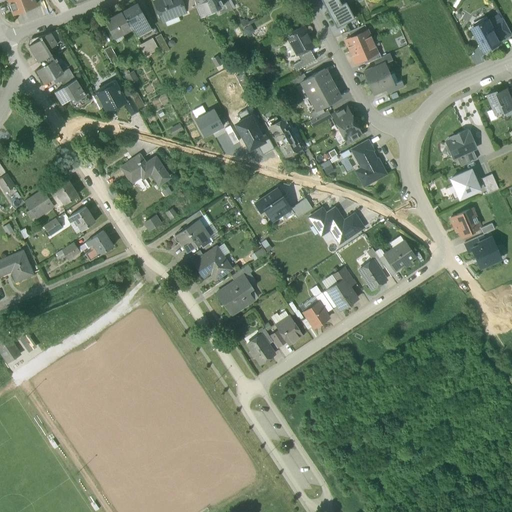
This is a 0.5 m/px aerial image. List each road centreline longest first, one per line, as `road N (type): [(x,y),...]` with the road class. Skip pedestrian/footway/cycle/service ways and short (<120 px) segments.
road 1 (residential): [(62,131),(80,121),(253,169),(348,197),(411,231)]
road 2 (residential): [(247,391),(168,276),(136,250),(62,131)]
road 3 (residential): [(247,391),(440,264)]
road 4 (residential): [(410,133),(368,111),(306,0)]
road 5 (residential): [(326,511),(329,494),(263,395),(247,391)]
road 6 (residential): [(247,391),(244,407),(318,511)]
road 7 (residential): [(410,133),(409,189),(450,257)]
road 8 (residential): [(511,63),(445,91),(410,133)]
